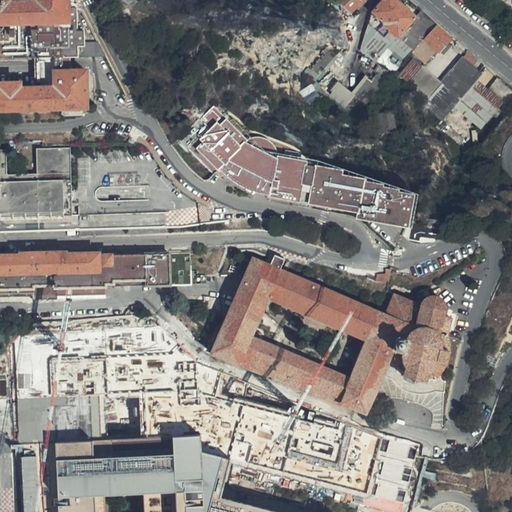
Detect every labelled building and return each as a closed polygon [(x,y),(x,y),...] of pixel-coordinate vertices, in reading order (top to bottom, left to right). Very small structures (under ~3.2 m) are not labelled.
[(74,11),(73,0),(36,0),(37,6),(9,6),(9,1),(0,1),(0,27),(14,27),(15,32),(0,31),(0,62),(104,60),(98,45),(83,46),(82,34),(77,34),(76,11),(74,11)] [(336,0),(349,12),(362,0),(336,0)] [(383,24),(391,31),(398,38),(415,18),(414,17),(402,7),(394,0),(383,0),(372,12),(384,23),(383,24)] [(370,61),(374,64),(387,49),(380,43),(391,31),(383,24),(384,23),(372,12),(359,52),(370,61)] [(421,37),(434,22),(432,22),(421,12),(415,18),(398,38),(387,49),(401,61),(409,51),(421,37)] [(423,39),(438,51),(439,52),(450,39),(434,26),(423,39)] [(398,38),(391,31),(380,43),(387,49),(398,38)] [(426,64),(438,51),(423,39),(421,37),(409,51),(426,64)] [(287,84),(340,131),(375,91),(382,83),(372,73),(346,102),(312,73),(329,52),(321,44),(287,84)] [(476,58),(467,50),(440,83),(427,98),(423,102),(444,119),(476,82),(481,75),(471,67),(476,61),(476,58)] [(413,60),(400,75),(411,84),(423,68),(413,60)] [(423,68),(411,84),(427,98),(440,83),(423,68)] [(0,113),(87,111),(86,74),(55,74),(56,91),(20,92),(20,86),(1,87),(1,93),(0,92),(0,113)] [(509,109),(511,105),(511,92),(496,79),(486,91),(509,109)] [(486,91),(476,82),(444,119),(477,147),(484,139),(509,109),(486,91)] [(300,182),(304,166),(304,165),(294,162),(296,154),(285,151),(283,159),(272,156),(272,154),(273,150),(273,147),(271,143),(268,140),(266,138),(262,137),(258,137),(255,137),(252,139),(248,142),(233,128),(215,111),(194,134),(203,142),(196,149),(218,168),(220,166),(243,179),(269,193),(268,196),(295,202),(300,182)] [(72,216),(70,148),(36,149),(37,173),(7,174),(6,149),(0,149),(0,218),(10,218),(72,216)] [(314,169),(304,166),(300,182),(295,202),(306,204),(310,188),(314,169)] [(339,174),(314,169),(310,188),(306,204),(355,215),(353,221),(369,225),(402,233),(409,201),(395,198),(395,196),(379,192),(379,190),(362,186),(362,184),(356,183),(338,179),(339,174)] [(54,299),(54,295),(54,288),(103,286),(104,287),(104,284),(112,284),(112,286),(169,285),(169,254),(98,257),(98,253),(66,254),(66,252),(19,253),(19,255),(0,255),(0,296),(31,296),(31,300),(54,299)] [(283,265),(273,261),(268,271),(252,264),(212,359),(365,418),(367,411),(376,391),(401,337),(404,329),(383,320),(363,311),(357,308),(279,276),(283,265)] [(54,288),(54,295),(103,294),(103,286),(54,288)] [(432,427),(443,425),(444,393),(445,381),(443,380),(442,380),(441,377),(441,374),(445,367),(448,360),(450,353),(450,346),(449,340),(447,335),(451,319),(444,317),(446,308),(443,302),(441,299),(438,298),(434,297),(431,297),(426,298),(423,301),(422,303),(421,306),(394,294),(383,320),(404,329),(401,337),(376,391),(367,411),(373,413),(377,408),(380,405),(385,402),(388,401),(393,400),(400,400),(406,401),(411,403),(415,405),(418,407),(425,413),(427,417),(430,422),(432,427)] [(24,444),(18,462),(21,511),(274,511),(222,498),(233,460),(204,451),(201,436),(24,444)]
